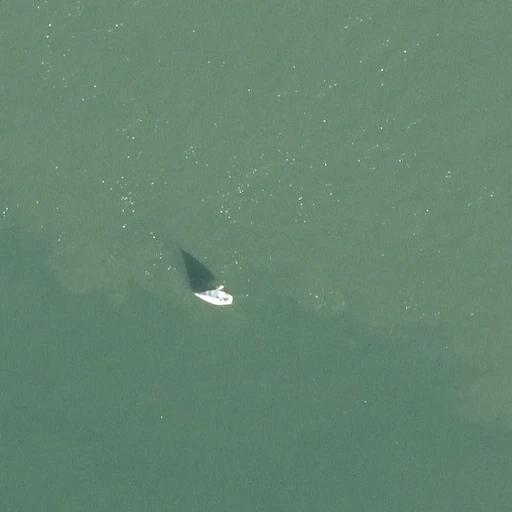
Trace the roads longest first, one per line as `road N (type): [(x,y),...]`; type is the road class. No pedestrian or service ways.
road 1 (trunk): [(212,511),(226,0)]
road 2 (trunk): [(158,0),(146,511)]
